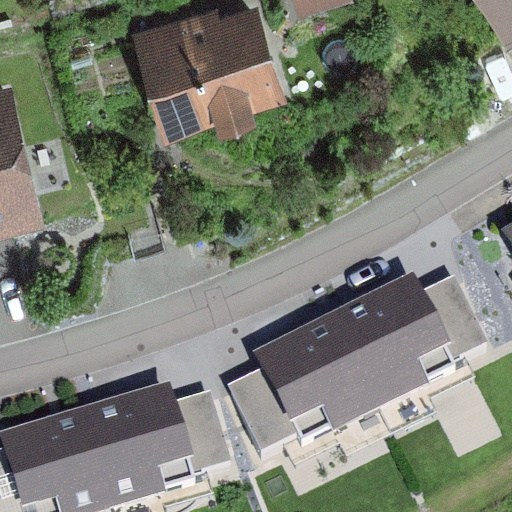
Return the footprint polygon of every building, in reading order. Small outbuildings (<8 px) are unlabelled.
[(354,0),(294,0),(299,17),(355,1),(354,0)] [(511,0),(481,0),(509,45),(511,43),(511,0)] [(290,103),(259,5),(234,13),(232,6),(135,36),(167,140),(290,103)] [(0,241),(52,229),(15,83),(0,87),(0,241)] [(511,243),(501,250),(511,267),(511,243)] [(414,289),(331,328),(382,434),(430,412),(421,391),(489,359),(456,291),(423,307),(414,289)] [(382,434),(331,328),(249,367),(258,386),(224,402),(256,469),(324,437),(334,458),(382,434)] [(172,398),(86,421),(111,511),(164,511),(161,499),(233,479),(213,407),(178,417),(172,398)] [(111,511),(86,421),(0,445),(0,452),(4,466),(0,466),(0,511),(111,511)]
